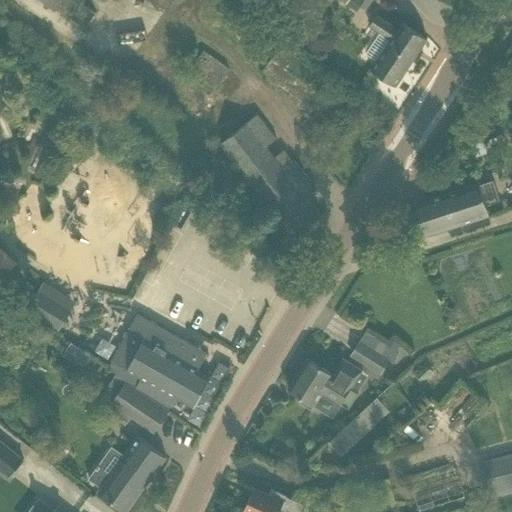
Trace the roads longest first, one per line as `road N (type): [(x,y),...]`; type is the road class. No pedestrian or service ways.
road 1 (secondary): [(328,265),(501,0)]
road 2 (secondary): [(189,511),(228,426),(328,265)]
road 3 (unclassified): [(328,265),(511,221)]
